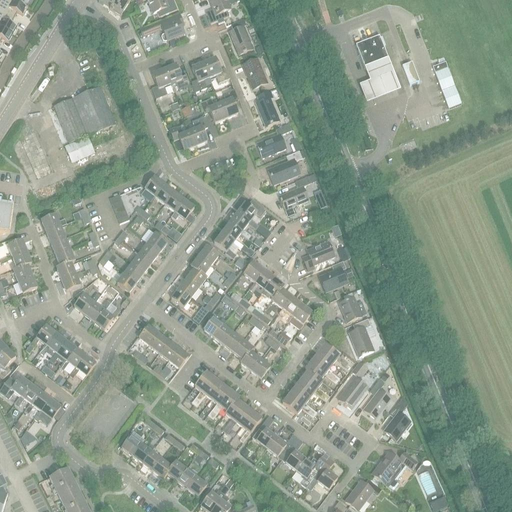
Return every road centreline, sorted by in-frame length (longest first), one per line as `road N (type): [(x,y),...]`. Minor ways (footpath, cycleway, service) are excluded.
road 1 (tertiary): [(484,511),(277,0)]
road 2 (residential): [(263,404),(329,318),(270,263),(290,229)]
road 3 (residential): [(172,511),(127,476),(93,474),(60,449),(57,432),(77,406)]
road 4 (residential): [(141,304),(209,217),(207,198),(178,175)]
road 5 (residential): [(108,354),(61,316),(31,227)]
road 6 (tertiary): [(0,126),(76,5)]
road 7 (residential): [(77,406),(21,364),(0,305)]
road 8 (residential): [(202,41),(216,40),(251,123),(237,140)]
